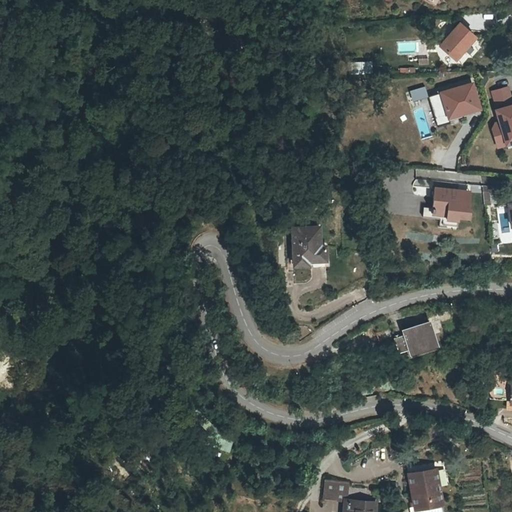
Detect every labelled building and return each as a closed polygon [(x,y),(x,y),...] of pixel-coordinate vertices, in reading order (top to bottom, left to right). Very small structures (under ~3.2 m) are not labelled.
[(440,45),(455,58),(468,44),(475,36),(460,23),(440,45)] [(474,49),(468,44),(455,58),(461,64),(474,49)] [(480,111),(472,86),(443,95),(450,120),(480,111)] [(425,87),(411,91),(414,101),(427,97),(425,87)] [(511,100),(509,89),(493,93),(498,111),(496,111),(500,124),(495,125),(493,130),(498,149),(507,146),(506,143),(511,141),(511,100)] [(450,120),(443,95),(431,99),(438,123),(450,120)] [(455,199),(456,190),(433,188),(430,207),(422,207),(422,217),(442,219),(442,225),(454,226),(455,217),(467,218),(468,208),(467,208),(467,200),(455,199)] [(468,191),(456,190),(455,199),(467,200),(468,191)] [(292,230),(293,248),(289,248),(290,265),(327,263),(326,246),(321,246),(320,228),(292,230)] [(402,337),(392,341),(397,355),(407,352),(408,356),(436,346),(429,325),(402,335),(402,337)] [(436,464),(436,468),(408,471),(413,503),(409,504),(409,511),(443,511),(444,511),(442,499),(444,499),(441,473),(447,473),(446,462),(436,464)] [(347,501),(348,482),(327,480),(325,500),(342,501),(341,511),(378,511),(379,503),(347,501)]
